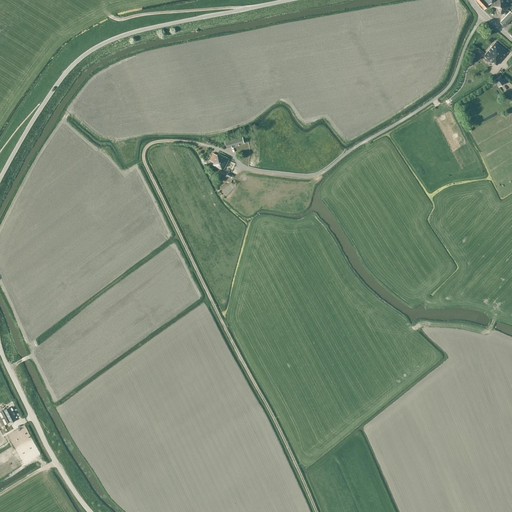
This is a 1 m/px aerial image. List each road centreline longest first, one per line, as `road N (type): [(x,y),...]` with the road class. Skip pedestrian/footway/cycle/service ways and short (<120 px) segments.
road 1 (track): [(316,511),(143,158),(158,141),(201,144)]
road 2 (unclassified): [(0,178),(54,88),(91,50),(136,31),(289,0)]
road 3 (unclassified): [(201,144),(253,170),(320,173),(441,93),(483,15)]
road 4 (unclassified): [(91,511),(0,346)]
road 5 (track): [(106,11),(122,20),(243,9)]
